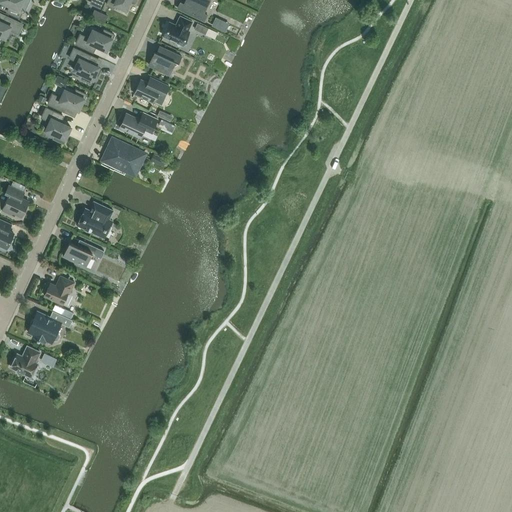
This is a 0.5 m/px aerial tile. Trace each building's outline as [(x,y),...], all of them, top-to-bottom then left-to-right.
[(0,0),(0,1),(10,6),(7,12),(19,17),(21,12),(23,13),(29,0),(0,0)] [(108,0),(107,5),(113,8),(115,4),(126,10),(131,0),(135,2),(135,0),(108,0)] [(203,12),(208,0),(185,0),(184,3),(181,1),(178,8),(204,20),(207,13),(203,12)] [(97,20),(100,12),(94,9),(90,17),(97,20)] [(100,12),(97,20),(104,23),(108,16),(100,12)] [(18,33),(22,24),(5,16),(2,22),(0,21),(0,35),(5,38),(10,29),(18,33)] [(188,43),(186,38),(189,32),(188,31),(192,22),(180,16),(176,25),(170,22),(164,36),(176,42),(178,46),(188,43)] [(195,31),(205,35),(208,28),(198,24),(195,31)] [(114,35),(111,33),(104,30),(103,34),(93,30),(89,39),(80,35),(76,44),(93,52),(96,46),(107,51),(110,43),(111,43),(114,35)] [(179,63),(181,56),(160,46),(157,52),(154,51),(154,52),(149,65),(169,74),(175,62),(179,63)] [(95,75),(99,67),(88,62),(91,56),(74,48),(70,58),(78,61),(74,70),(84,75),(82,79),(88,82),(91,84),(95,76),(95,75)] [(166,95),(165,94),(169,86),(154,79),(152,84),(141,79),(134,94),(153,103),(154,102),(161,105),(166,95)] [(83,103),(86,95),(83,93),(76,90),(75,94),(65,89),(61,98),(52,95),(48,104),(65,112),(68,106),(79,111),(82,102),(83,103)] [(45,103),(47,98),(41,95),(38,100),(45,103)] [(67,135),(71,127),(60,122),(63,116),(46,108),(42,117),(50,121),(46,130),(56,135),(54,139),(60,141),(60,142),(64,143),(67,135)] [(164,119),(167,113),(160,110),(157,116),(164,119)] [(151,133),(158,119),(143,112),(140,119),(126,113),(125,116),(124,116),(120,119),(120,124),(121,125),(119,128),(140,137),(144,129),(151,133)] [(162,119),(159,125),(165,128),(168,122),(163,120),(162,119)] [(138,168),(144,154),(113,139),(103,159),(128,171),(129,173),(132,175),(135,174),(137,173),(138,170),(138,168)] [(166,159),(153,153),(150,160),(163,166),(166,159)] [(22,199),(24,192),(23,192),(26,187),(13,181),(11,186),(9,185),(6,192),(10,194),(2,211),(12,215),(13,212),(22,217),(29,202),(22,199)] [(91,232),(104,238),(112,221),(109,219),(113,211),(94,202),(90,210),(85,208),(77,225),(85,229),(85,231),(90,233),(91,232)] [(12,224),(0,218),(0,245),(7,249),(14,234),(9,231),(12,224)] [(69,242),(63,256),(70,259),(68,262),(76,266),(77,263),(86,267),(92,253),(94,254),(94,255),(101,259),(104,252),(103,252),(104,251),(79,239),(77,245),(69,242)] [(69,293),(75,282),(60,276),(56,286),(50,283),(44,296),(55,301),(56,302),(59,304),(60,303),(63,304),(68,292),(69,293)] [(73,313),(64,308),(61,314),(70,319),(73,313)] [(69,327),(72,320),(53,311),(50,317),(37,311),(28,332),(34,335),(32,338),(44,343),(46,341),(52,343),(53,340),(55,341),(58,340),(60,336),(59,333),(57,332),(61,323),(69,327)] [(35,363),(40,352),(27,346),(24,354),(25,354),(23,357),(17,354),(11,367),(31,377),(37,364),(35,363)]
